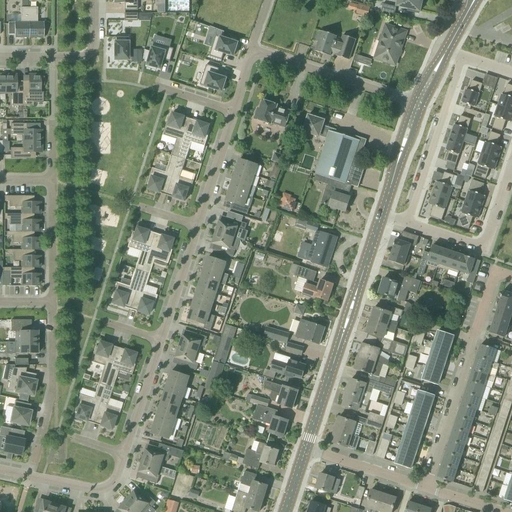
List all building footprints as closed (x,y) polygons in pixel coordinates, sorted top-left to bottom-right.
[(137,11),(137,0),(113,0),(114,3),(124,3),(124,11),(137,11)] [(420,12),(422,0),(397,0),(397,5),(401,6),(400,7),(412,10),(411,12),(419,14),(419,12),(420,12)] [(395,14),(396,7),(383,4),(381,11),(395,14)] [(368,17),(370,7),(364,5),(362,16),(368,17)] [(29,38),(29,8),(20,8),(20,23),(8,23),(8,35),(14,35),(14,38),(15,38),(17,38),(17,39),(21,39),(21,38),(29,38)] [(37,8),(29,8),(29,38),(37,38),(37,39),(41,39),(41,38),(43,38),(44,38),(43,31),(45,31),(45,26),(43,26),(43,23),(37,23),(37,8)] [(377,58),(375,57),(374,59),(395,66),(403,41),(402,40),(404,33),(406,33),(406,32),(386,25),(378,49),(380,50),(377,58)] [(337,54),(336,56),(349,60),(356,40),(343,36),(341,39),(336,38),(336,37),(320,31),(316,42),(318,42),(315,52),(330,56),(331,53),(337,54)] [(237,53),(239,45),(237,45),(238,43),(216,36),(209,56),(222,60),(224,53),(234,56),(235,52),(237,53)] [(128,61),(128,37),(114,38),(114,61),(118,61),(118,63),(126,63),(126,61),(128,61)] [(170,62),(174,49),(153,43),(147,66),(149,66),(148,68),(156,70),(156,68),(161,70),(163,60),(170,62)] [(131,50),(131,62),(141,62),(141,50),(131,50)] [(362,64),(364,59),(356,56),(355,62),(362,64)] [(217,76),(219,69),(206,65),(200,85),(222,92),(223,90),(224,91),(227,83),(225,83),(226,79),(217,76)] [(16,75),(5,75),(5,93),(12,93),(12,106),(22,106),(23,91),(16,91),(16,75)] [(44,79),(40,79),(40,75),(29,75),(29,83),(23,83),(23,91),(22,106),(33,106),(33,103),(43,103),(43,93),(40,93),(40,86),(44,86),(44,79)] [(485,86),(493,88),(497,77),(489,75),(485,86)] [(475,107),(483,84),(472,81),(469,90),(466,89),(462,103),(475,107)] [(511,99),(511,98),(511,87),(505,86),(502,96),(500,96),(496,107),(511,112),(511,99)] [(285,128),(289,116),(290,111),(280,108),(280,109),(276,108),(277,105),(262,101),(259,110),(257,109),(254,119),(271,125),(271,123),(285,128)] [(509,124),(511,114),(511,112),(496,107),(492,118),(494,119),(491,130),(501,133),(504,122),(509,124)] [(172,155),(179,157),(190,123),(183,120),(184,117),(173,113),(171,119),(170,118),(169,117),(163,135),(177,140),(172,155)] [(323,126),(324,121),(317,118),(316,116),(312,115),(310,116),(308,116),(303,132),(319,137),(319,136),(327,139),(330,128),(323,126)] [(464,142),(471,120),(461,116),(458,126),(455,125),(450,138),(464,142)] [(190,123),(179,157),(186,160),(192,142),(205,147),(210,131),(209,130),(209,131),(208,130),(209,125),(198,121),(197,125),(190,123)] [(41,130),(40,130),(40,124),(30,124),(30,125),(26,125),(26,124),(10,124),(10,135),(23,135),(23,142),(41,142),(41,130)] [(486,135),(488,129),(485,128),(481,127),(479,133),(486,135)] [(330,128),(327,139),(320,158),(316,174),(352,186),(358,188),(365,166),(359,164),(367,140),(354,136),(352,138),(346,136),(343,135),(337,133),(336,130),(330,128)] [(496,148),(500,137),(490,134),(486,144),(484,144),(480,155),(497,161),(501,149),(496,148)] [(456,165),(464,142),(450,138),(446,151),(449,152),(446,161),(456,165)] [(41,153),(41,142),(23,142),(23,148),(10,148),(10,155),(5,155),(5,159),(26,159),(26,153),(41,153)] [(274,153),(272,161),(280,164),(283,156),(274,153)] [(167,192),(179,157),(172,155),(166,172),(153,168),(147,184),(148,184),(150,184),(148,190),(160,193),(161,190),(167,192)] [(493,172),(497,161),(480,155),(477,167),(473,177),(475,178),(485,181),(489,171),(493,172)] [(180,177),(186,160),(179,157),(167,192),(174,194),(173,198),(185,201),(187,196),(188,197),(194,181),(180,177)] [(240,159),(236,170),(252,175),(255,164),(240,160),(240,159)] [(236,170),(233,180),(248,185),(252,175),(236,170)] [(181,176),(194,179),(195,173),(183,171),(181,176)] [(454,176),(444,173),(441,183),(436,182),(432,193),(449,198),(453,187),(451,186),(454,176)] [(329,206),(345,212),(350,198),(348,197),(352,186),(316,174),(314,180),(327,184),(325,192),(325,193),(321,203),(329,206)] [(463,183),(465,177),(460,175),(458,175),(455,184),(462,187),(463,183)] [(233,180),(230,191),(245,196),(248,185),(233,180)] [(468,192),(465,204),(481,209),(485,198),(480,196),(484,186),(474,182),(470,193),(468,192)] [(253,198),(245,196),(230,191),(226,202),(227,202),(232,203),(230,209),(247,215),(253,198)] [(442,220),(449,198),(432,193),(428,204),(433,206),(430,217),(442,220)] [(25,203),(25,196),(4,196),(4,201),(9,201),(9,207),(21,207),(21,214),(25,214),(40,214),(40,203),(25,203)] [(295,200),(290,199),(283,202),(281,207),(291,210),(295,200)] [(478,220),(481,209),(465,204),(461,215),(463,216),(460,226),(470,229),(473,219),(478,220)] [(25,214),(21,214),(4,214),(4,219),(9,219),(9,225),(22,225),(22,232),(25,232),(40,232),(40,221),(25,221),(25,214)] [(220,221),(216,232),(236,239),(238,232),(244,234),(247,224),(232,219),(230,225),(220,222),(220,221)] [(316,225),(308,222),(306,228),(314,230),(316,225)] [(135,269),(142,272),(153,237),(147,235),(148,231),(136,228),(134,233),(133,232),(132,232),(127,248),(140,252),(135,269)] [(327,267),(328,265),(337,238),(320,232),(316,231),(307,261),(327,267)] [(25,239),(25,232),(22,232),(7,232),(7,236),(13,236),(13,243),(22,243),(22,250),(25,250),(40,250),(40,239),(25,239)] [(236,239),(216,232),(213,244),(213,243),(215,244),(213,250),(233,256),(235,250),(237,251),(241,240),(236,239)] [(142,272),(149,274),(155,257),(168,261),(173,245),(172,245),(171,245),(173,239),(161,236),(160,239),(153,237),(142,272)] [(407,255),(411,244),(396,239),(392,250),(407,255)] [(438,268),(444,249),(432,246),(426,265),(437,269),(438,268)] [(448,270),(454,253),(444,249),(438,268),(448,271),(448,270)] [(25,256),(25,250),(22,250),(7,250),(7,254),(13,254),(13,261),(22,261),(22,268),(25,268),(40,268),(40,256),(25,256)] [(410,256),(407,255),(392,250),(389,261),(406,266),(410,256)] [(459,271),(464,256),(454,253),(448,270),(459,273),(459,271)] [(224,262),(221,261),(209,257),(209,256),(205,268),(220,273),(224,262)] [(470,275),(471,270),(475,259),(464,256),(459,271),(470,275)] [(320,280),(319,284),(314,282),(317,272),(298,266),(295,276),(307,280),(302,295),(310,298),(311,295),(328,301),(333,285),(320,280)] [(25,274),(25,268),(22,268),(6,268),(6,272),(9,272),(9,279),(22,279),(22,286),(40,286),(40,274),(25,274)] [(205,268),(202,278),(217,283),(225,285),(228,275),(220,273),(205,268)] [(131,306),(142,272),(135,269),(129,287),(116,282),(111,298),(111,299),(111,298),(113,299),(111,304),(123,308),(124,304),(131,306)] [(473,284),(477,272),(471,270),(470,275),(467,282),(473,284)] [(144,291),(149,274),(142,272),(131,306),(137,309),(136,312),(148,316),(150,311),(151,311),(152,312),(157,296),(144,291)] [(417,294),(421,281),(415,279),(412,278),(399,274),(396,282),(384,278),(379,294),(405,302),(403,301),(406,291),(417,294)] [(217,283),(202,278),(198,288),(214,293),(217,283)] [(198,288),(195,298),(211,303),(214,293),(198,288)] [(243,298),(245,291),(239,288),(236,295),(243,298)] [(511,305),(511,293),(503,291),(499,302),(511,305)] [(195,298),(192,309),(207,314),(211,303),(195,298)] [(511,317),(511,314),(511,305),(499,302),(496,312),(511,317)] [(296,304),(294,313),(303,315),(305,306),(296,304)] [(374,308),(370,320),(396,328),(398,323),(389,320),(391,313),(401,317),(403,311),(391,307),(389,313),(374,308)] [(207,314),(192,309),(188,320),(189,320),(191,320),(190,324),(203,328),(211,331),(215,316),(207,314)] [(508,327),(511,317),(496,312),(493,322),(508,327)] [(304,340),(320,345),(325,328),(310,323),(309,323),(301,320),(296,337),(305,339),(304,340)] [(370,320),(366,333),(383,338),(385,332),(394,335),(396,328),(370,320)] [(418,321),(416,329),(426,331),(428,324),(418,321)] [(507,339),(510,328),(508,327),(493,322),(489,333),(507,339)] [(224,336),(233,339),(237,328),(226,324),(223,335),(224,336)] [(264,336),(287,343),(290,334),(267,327),(264,336)] [(38,332),(15,331),(15,343),(38,343),(38,332)] [(415,337),(423,340),(425,334),(417,331),(415,337)] [(434,344),(450,349),(454,336),(439,331),(434,344)] [(183,336),(180,347),(199,353),(201,346),(204,347),(207,337),(195,333),(193,339),(184,336),(183,336)] [(231,345),(233,339),(224,336),(221,345),(227,347),(231,345)] [(415,337),(413,343),(421,346),(423,340),(415,337)] [(392,341),(390,346),(406,351),(408,346),(392,341)] [(98,384),(105,386),(116,351),(110,349),(111,346),(99,342),(97,347),(96,347),(96,346),(95,346),(90,362),(104,366),(98,384)] [(446,361),(450,349),(434,344),(428,342),(426,348),(424,354),(430,356),(446,361)] [(38,354),(38,343),(15,343),(15,354),(38,354)] [(304,348),(288,343),(286,351),(302,356),(304,348)] [(362,344),(358,356),(383,364),(383,365),(387,366),(388,361),(378,354),(379,349),(362,344)] [(477,357),(492,362),(496,349),(488,347),(481,345),(477,357)] [(406,351),(390,346),(388,352),(404,358),(406,351)] [(199,353),(180,347),(176,358),(177,358),(186,361),(185,367),(197,371),(199,364),(196,363),(199,353)] [(116,351),(105,386),(112,388),(118,371),(131,375),(137,359),(136,359),(134,359),(136,354),(124,350),(123,353),(116,351)] [(383,364),(358,356),(354,369),(379,377),(383,365),(383,364)] [(407,362),(415,364),(417,358),(409,356),(407,362)] [(430,356),(427,367),(442,373),(446,361),(430,356)] [(486,373),(496,377),(500,364),(492,362),(477,357),(473,369),(486,373)] [(302,379),(306,366),(289,360),(288,367),(273,362),(270,370),(293,378),(293,376),(302,379)] [(413,370),(415,364),(407,362),(405,368),(413,370)] [(442,373),(427,367),(420,365),(416,377),(422,380),(438,385),(442,373)] [(34,386),(35,381),(36,375),(25,372),(26,368),(12,368),(8,391),(15,392),(33,396),(35,386),(34,386)] [(473,369),(469,381),(484,386),(486,381),(493,383),(496,377),(486,373),(473,369)] [(168,382),(184,387),(187,376),(172,371),(168,382)] [(209,375),(205,387),(216,391),(220,378),(209,375)] [(381,377),(379,383),(394,388),(396,382),(385,379),(381,377)] [(351,379),(347,393),(370,400),(373,390),(374,387),(369,385),(351,379)] [(384,398),(390,400),(394,388),(379,383),(368,379),(368,380),(370,381),(369,385),(374,387),(373,390),(386,394),(384,398)] [(264,389),(271,391),(270,397),(272,401),(278,403),(278,405),(292,409),(293,407),(294,407),(296,402),(294,401),(298,391),(266,381),(264,389)] [(484,386),(469,381),(465,393),(480,398),(484,386)] [(168,382),(165,392),(180,397),(184,387),(168,382)] [(94,421),(105,386),(98,384),(93,399),(80,395),(74,413),(75,413),(76,413),(75,418),(86,422),(87,419),(94,421)] [(111,392),(112,388),(105,386),(94,421),(101,423),(100,426),(111,430),(113,425),(114,425),(114,426),(115,426),(120,410),(107,406),(111,392)] [(415,403),(430,408),(434,396),(419,391),(415,403)] [(165,392),(162,402),(177,407),(180,397),(165,392)] [(395,398),(403,400),(405,394),(398,392),(395,398)] [(366,413),(369,401),(370,400),(347,393),(342,406),(358,411),(366,413)] [(465,393),(461,405),(476,410),(480,398),(465,393)] [(250,402),(258,405),(267,407),(269,401),(253,395),(250,402)] [(204,398),(201,407),(211,411),(214,401),(204,398)] [(403,400),(395,398),(393,403),(401,406),(403,400)] [(28,416),(29,411),(31,405),(15,402),(13,408),(10,423),(28,426),(30,416),(28,416)] [(174,418),(177,407),(162,402),(158,413),(174,418)] [(411,415),(426,420),(430,408),(415,403),(411,415)] [(267,407),(258,405),(253,419),(271,426),(269,433),(283,437),(288,421),(276,417),(278,411),(267,407)] [(476,410),(461,405),(457,417),(472,422),(476,410)] [(491,405),(488,413),(496,415),(498,407),(491,405)] [(506,406),(502,418),(507,419),(511,407),(506,406)] [(158,413),(155,423),(171,428),(174,418),(158,413)] [(370,413),(367,419),(382,424),(385,418),(370,413)] [(398,418),(390,415),(388,422),(396,424),(398,418)] [(407,427),(422,432),(426,420),(411,415),(407,427)] [(363,425),(339,417),(335,429),(359,437),(363,425)] [(457,417),(453,429),(468,434),(472,422),(457,417)] [(502,418),(498,430),(503,431),(507,419),(502,418)] [(367,419),(367,420),(365,426),(380,431),(382,424),(367,419)] [(396,424),(388,422),(386,427),(394,430),(396,424)] [(167,439),(171,428),(155,423),(152,434),(167,439)] [(3,452),(21,456),(24,441),(9,438),(11,429),(1,427),(0,429),(0,436),(6,437),(3,452)] [(403,439),(418,444),(422,432),(407,427),(403,439)] [(356,450),(359,441),(360,437),(359,437),(335,429),(331,442),(356,450)] [(468,434),(453,429),(450,441),(464,446),(468,434)] [(498,430),(494,442),(499,444),(503,431),(498,430)] [(382,439),(380,445),(388,448),(390,442),(382,439)] [(399,451),(414,456),(418,444),(403,439),(399,451)] [(376,443),(369,441),(365,453),(372,456),(376,443)] [(450,441),(446,453),(461,458),(464,446),(450,441)] [(490,441),(486,453),(491,454),(494,442),(490,441)] [(267,445),(259,442),(256,452),(247,449),(242,464),(258,469),(260,462),(274,466),(279,451),(267,447),(267,445)] [(494,442),(491,454),(495,456),(499,444),(494,442)] [(168,462),(170,455),(172,448),(160,444),(157,454),(147,450),(146,450),(143,461),(162,467),(164,461),(168,462)] [(376,457),(384,460),(387,450),(388,448),(380,445),(379,448),(376,457)] [(399,451),(395,463),(411,468),(414,456),(399,451)] [(442,465),(457,470),(461,458),(446,453),(442,465)] [(486,453),(483,465),(487,467),(491,454),(486,453)] [(491,454),(487,467),(491,468),(495,456),(491,454)] [(162,467),(143,461),(139,472),(140,472),(150,475),(148,481),(160,485),(162,478),(159,478),(162,467)] [(444,480),(452,482),(453,483),(457,470),(442,465),(438,477),(444,479),(444,480)] [(479,477),(483,479),(487,467),(483,465),(479,477)] [(487,480),(491,468),(487,467),(483,479),(487,480)] [(240,484),(238,491),(263,499),(268,486),(255,482),(257,475),(245,471),(241,485),(240,484)] [(336,494),(340,481),(334,479),(335,478),(320,474),(316,488),(331,493),(331,492),(336,494)] [(479,491),(483,479),(479,477),(475,490),(479,491)] [(483,492),(487,480),(483,479),(479,491),(483,492)] [(361,500),(362,498),(365,488),(359,486),(355,498),(361,500)] [(366,507),(364,511),(378,511),(384,494),(371,490),(365,507),(366,507)] [(257,511),(259,511),(263,499),(238,491),(236,498),(232,511),(235,511),(245,511),(246,508),(257,511)] [(135,492),(127,500),(140,511),(144,511),(149,506),(152,508),(156,503),(146,494),(142,499),(135,492)] [(380,511),(391,511),(396,498),(384,494),(378,511),(380,511)] [(179,503),(168,499),(163,511),(175,511),(177,508),(178,508),(179,503)] [(140,511),(127,500),(119,509),(120,510),(120,509),(122,511),(140,511)] [(52,511),(55,505),(44,501),(44,502),(41,511),(35,510),(34,511),(52,511)] [(330,511),(331,508),(326,506),(326,505),(312,501),(311,503),(308,511),(330,511)] [(405,511),(417,511),(420,506),(408,502),(405,511)]
